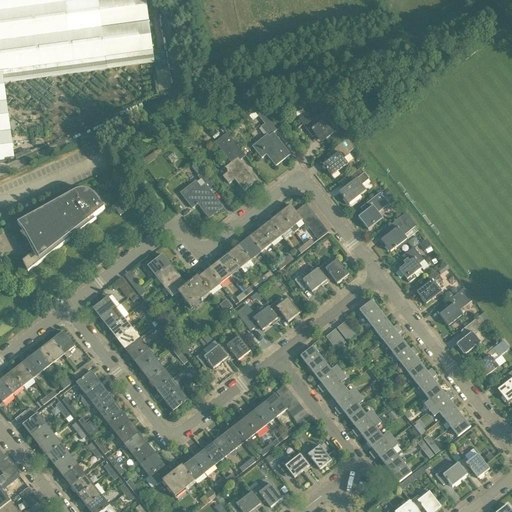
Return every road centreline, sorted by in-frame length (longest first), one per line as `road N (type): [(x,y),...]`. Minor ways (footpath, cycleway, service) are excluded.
road 1 (residential): [(65,308),(161,234),(176,231),(194,247),(212,247),(298,181),(379,280)]
road 2 (residential): [(65,308),(168,434),(277,359)]
road 3 (residential): [(379,280),(511,450)]
road 4 (residential): [(331,491),(353,473),(355,458),(277,359)]
road 5 (residential): [(277,359),(379,280)]
